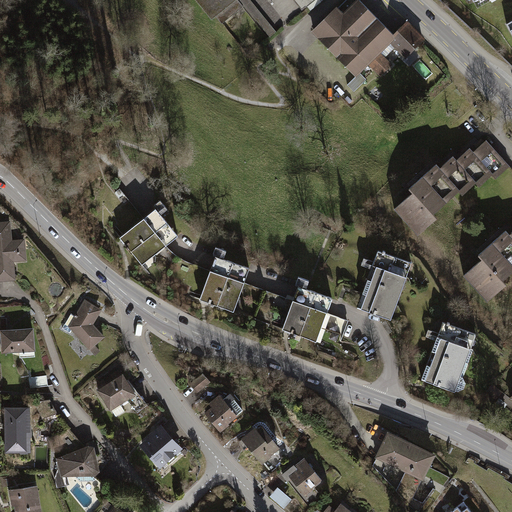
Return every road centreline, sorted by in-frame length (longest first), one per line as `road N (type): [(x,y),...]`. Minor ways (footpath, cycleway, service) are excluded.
road 1 (residential): [(383,402),(392,369),(373,326),(182,252),(125,186)]
road 2 (secondary): [(383,402),(134,303)]
road 3 (residential): [(134,303),(132,337),(225,468)]
road 4 (secondary): [(134,303),(0,175)]
road 5 (secondary): [(511,99),(408,0)]
road 6 (secondary): [(511,460),(383,402)]
